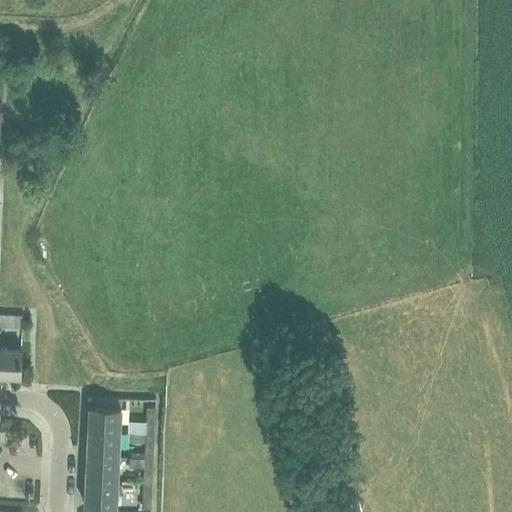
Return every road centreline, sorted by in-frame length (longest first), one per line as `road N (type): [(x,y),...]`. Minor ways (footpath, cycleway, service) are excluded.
road 1 (unknown): [(139,0),(26,223),(24,262),(43,333),(34,399)]
road 2 (residential): [(58,511),(58,448),(48,410),(34,399),(0,398)]
road 3 (unknown): [(0,31),(98,24),(130,0)]
